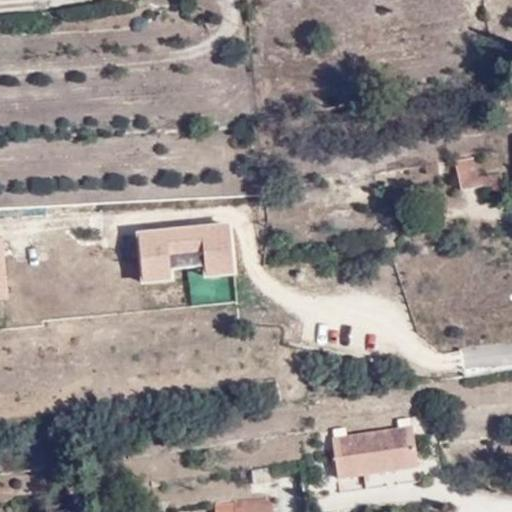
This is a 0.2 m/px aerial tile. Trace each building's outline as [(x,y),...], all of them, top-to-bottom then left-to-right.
[(447,184),(449,197),(504,190),(502,177),(447,184)] [(137,234),(142,288),(174,286),(173,275),(204,272),(205,283),(237,280),(229,225),(137,234)] [(2,239),(0,239),(0,305),(9,305),(2,239)] [(332,438),(339,479),(418,469),(412,427),(332,438)] [(273,511),(273,494),(234,499),(235,511),(273,511)]
